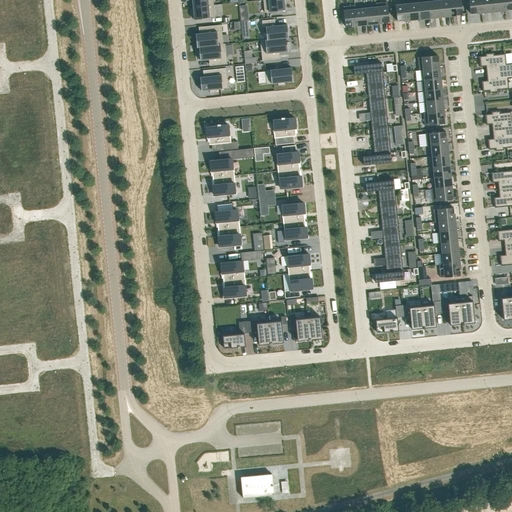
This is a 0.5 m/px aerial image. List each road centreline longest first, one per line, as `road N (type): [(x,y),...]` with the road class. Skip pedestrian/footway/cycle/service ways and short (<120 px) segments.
road 1 (unclassified): [(84,0),(125,402)]
road 2 (residential): [(335,353),(212,366),(185,105)]
road 3 (unclassified): [(169,440),(209,434),(234,408),(511,381)]
road 4 (residential): [(460,30),(492,338)]
road 5 (residential): [(365,350),(333,43)]
road 6 (residential): [(308,93),(335,353)]
road 7 (residential): [(84,360),(93,474),(129,470)]
road 8 (residential): [(53,63),(69,212)]
road 9 (residential): [(69,212),(84,360)]
road 10 (residential): [(333,43),(460,30)]
road 11 (residential): [(492,338),(365,350)]
road 12 (residential): [(185,105),(308,93)]
